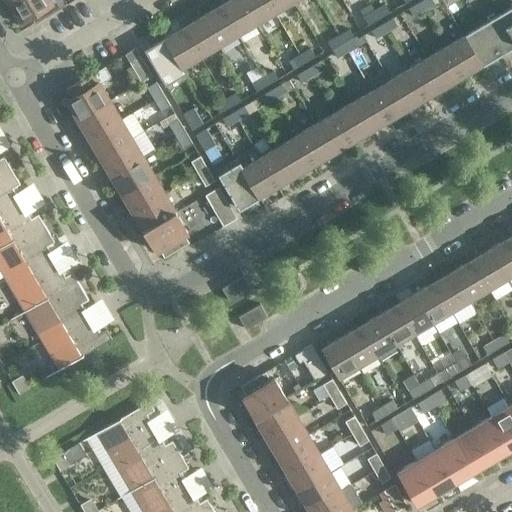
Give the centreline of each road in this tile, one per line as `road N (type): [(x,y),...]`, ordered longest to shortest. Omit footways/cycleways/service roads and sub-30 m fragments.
road 1 (residential): [(511,202),(206,383),(198,405),(253,511)]
road 2 (residential): [(127,278),(144,294),(185,281),(511,93)]
road 3 (residential): [(127,278),(16,82)]
road 4 (residential): [(16,82),(148,0)]
